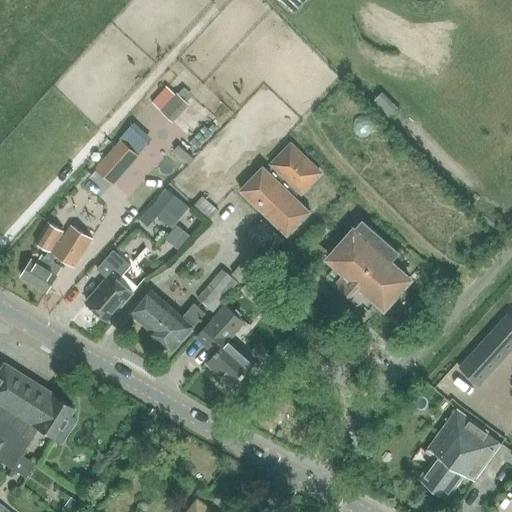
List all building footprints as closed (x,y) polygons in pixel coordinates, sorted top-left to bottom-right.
[(177,92),(160,110),(173,122),(189,104),(186,102),(193,95),(184,87),(178,93),(177,92)] [(392,102),(383,111),(390,118),(399,109),(392,102)] [(95,168),(113,184),(139,156),(138,155),(146,146),(131,131),(122,140),(121,140),(95,168)] [(265,167),(264,166),(242,190),(288,235),(309,212),(296,199),(321,173),(290,142),(265,167)] [(150,209),(140,218),(148,226),(157,216),(172,228),(189,207),(166,188),(150,209)] [(248,233),(268,253),(281,238),(261,219),(248,233)] [(354,225),(339,242),(398,293),(410,279),(390,262),(399,252),(362,220),(356,227),(354,225)] [(49,251),(50,251),(57,240),(63,230),(48,222),(36,242),(49,251)] [(52,253),(56,255),(75,267),(93,239),(70,224),(59,241),(52,253)] [(178,226),(166,238),(177,249),(189,236),(178,226)] [(33,258),(21,277),(47,292),(57,274),(61,267),(52,262),(56,255),(52,253),(59,241),(57,240),(50,251),(49,251),(45,258),(41,255),(38,261),(33,258)] [(398,293),(339,242),(324,259),(335,268),(329,274),(336,281),(334,283),(357,303),(358,301),(369,311),(377,301),(385,308),(398,293)] [(232,274),(242,283),(263,258),(253,249),(232,274)] [(131,266),(113,251),(97,269),(108,278),(86,302),(108,321),(133,291),(119,279),(131,266)] [(13,253),(9,260),(16,265),(21,258),(13,253)] [(191,260),(186,266),(191,270),(196,265),(191,260)] [(222,268),(197,298),(213,311),(238,282),(222,268)] [(240,290),(257,305),(269,291),(252,276),(240,290)] [(157,290),(133,314),(150,329),(149,330),(173,351),(194,326),(194,325),(205,312),(195,303),(185,314),(157,290)] [(226,303),(213,318),(196,337),(215,354),(207,363),(234,387),(256,363),(230,339),(246,321),(226,303)] [(511,318),(508,314),(460,366),(480,384),(511,349),(511,318)] [(0,460),(11,468),(20,454),(28,442),(19,436),(28,422),(32,425),(51,393),(50,393),(49,395),(4,365),(0,370),(0,460)] [(72,407),(51,393),(32,425),(28,422),(19,436),(28,442),(37,428),(59,443),(75,418),(68,414),(72,407)] [(434,458),(420,477),(448,498),(466,474),(474,480),(501,444),(487,434),(488,433),(470,419),(457,409),(429,447),(426,451),(434,458)] [(373,435),(359,451),(366,458),(369,454),(370,455),(381,442),(380,441),(374,436),(373,435)] [(20,454),(11,468),(26,477),(34,463),(20,454)] [(70,495),(61,508),(66,511),(72,511),(80,502),(70,495)] [(213,511),(198,499),(186,511),(213,511)] [(0,511),(10,511),(0,503),(0,511)]
